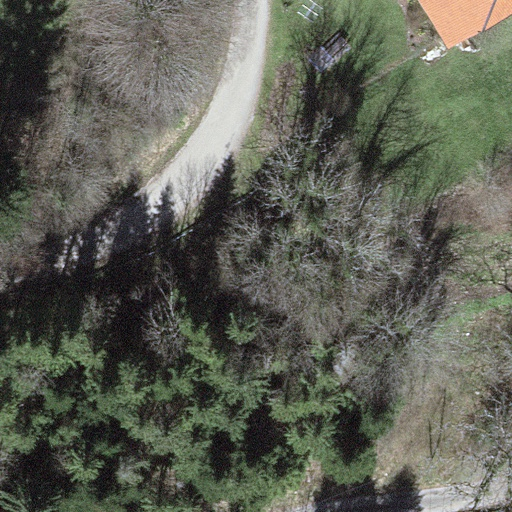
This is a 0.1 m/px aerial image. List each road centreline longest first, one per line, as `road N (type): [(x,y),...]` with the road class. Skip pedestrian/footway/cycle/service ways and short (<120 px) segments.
road 1 (unclassified): [(249,0),(235,110),(207,169),(145,221),(0,268)]
road 2 (unclassified): [(329,511),(511,495)]
